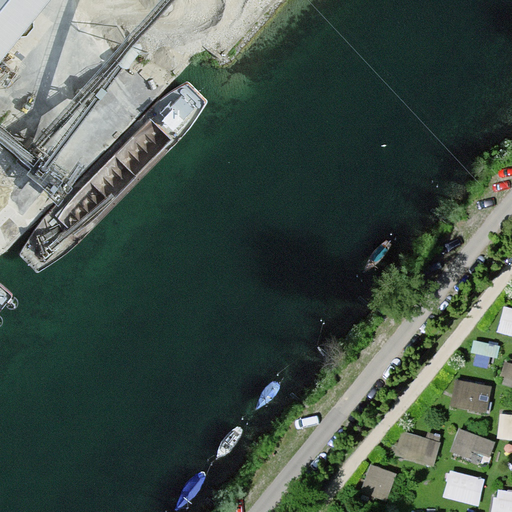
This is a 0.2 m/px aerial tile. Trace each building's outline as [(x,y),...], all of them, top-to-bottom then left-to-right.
[(0,0),(0,70),(57,0),(0,0)] [(511,301),(510,301),(501,325),(511,328),(511,301)] [(492,408),(497,380),(461,374),(456,402),(492,408)] [(511,408),(505,407),(502,433),(511,433),(511,408)] [(456,448),(485,457),(492,434),(463,424),(456,448)] [(407,425),(400,452),(439,461),(446,434),(407,425)] [(392,497),(403,469),(377,458),(365,486),(392,497)] [(482,501),(489,474),(455,465),(448,492),(482,501)] [(511,511),(511,488),(498,487),(495,511),(511,511)]
